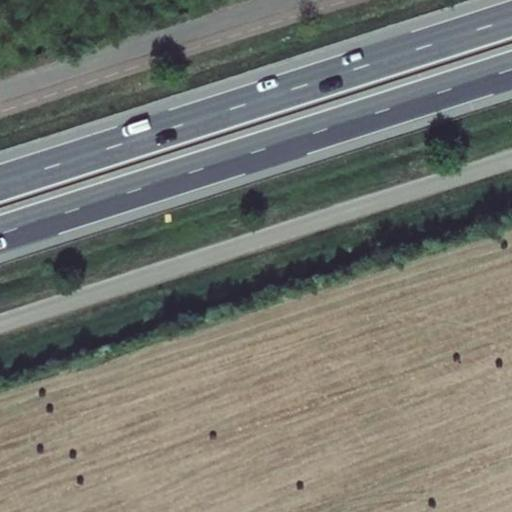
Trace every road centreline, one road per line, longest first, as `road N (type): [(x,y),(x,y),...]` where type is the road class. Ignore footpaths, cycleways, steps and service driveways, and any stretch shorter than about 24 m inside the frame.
road 1 (trunk): [(0,234),(511,69)]
road 2 (trunk): [(511,19),(0,183)]
